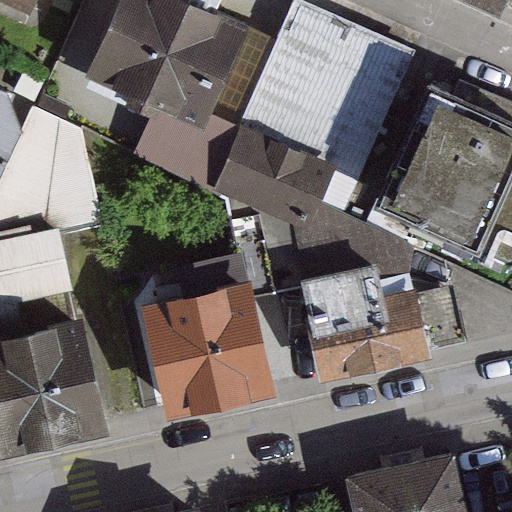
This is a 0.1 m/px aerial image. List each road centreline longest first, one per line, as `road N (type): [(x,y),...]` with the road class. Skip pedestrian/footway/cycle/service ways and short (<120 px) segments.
road 1 (residential): [(0,505),(511,388)]
road 2 (residential): [(511,51),(396,0)]
